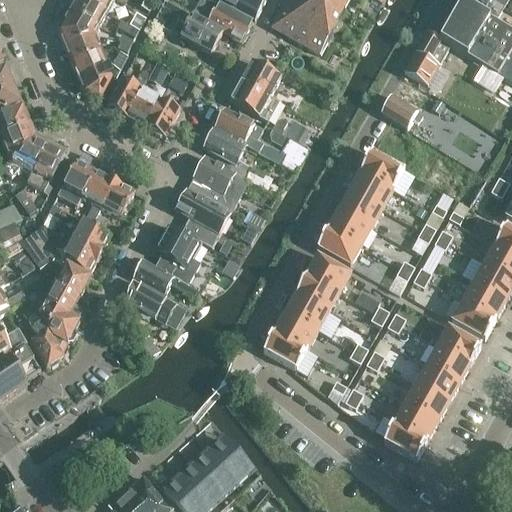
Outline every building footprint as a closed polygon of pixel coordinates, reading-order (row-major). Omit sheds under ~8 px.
[(110,0),(78,0),(77,2),(106,18),(115,3),(110,0)] [(156,3),(149,0),(146,0),(141,10),(150,15),(156,3)] [(168,0),(165,6),(174,11),(180,0),(168,0)] [(262,12),(239,0),(208,0),(217,4),(217,5),(255,25),(262,12)] [(246,0),(263,9),(268,0),(246,0)] [(318,62),(322,64),(325,60),(330,63),(338,48),(342,42),(333,38),(330,43),(329,42),(351,0),(288,0),(271,31),(320,58),(318,62)] [(457,0),(495,24),(500,17),(492,12),(491,15),(487,12),(492,4),(486,0),(457,0)] [(77,2),(68,18),(97,34),(106,18),(77,2)] [(511,33),(463,4),(439,43),(450,49),(511,87),(511,33)] [(201,25),(242,48),(253,28),(212,5),(201,25)] [(174,11),(165,6),(154,27),(171,37),(178,25),(188,30),(181,42),(211,59),(222,37),(174,11)] [(137,17),(129,29),(139,35),(146,22),(137,17)] [(58,38),(64,51),(94,38),(97,34),(68,18),(59,34),(58,38)] [(139,35),(129,29),(121,25),(117,32),(135,42),(139,35)] [(427,89),(450,49),(428,36),(405,76),(427,89)] [(64,51),(71,68),(101,55),(94,38),(64,51)] [(118,45),(121,46),(130,51),(133,45),(122,38),(118,45)] [(130,51),(121,46),(118,51),(127,56),(130,51)] [(71,68),(78,84),(108,71),(101,55),(71,68)] [(112,68),(120,73),(124,67),(117,63),(112,68)] [(150,78),(157,81),(164,69),(157,65),(150,78)] [(253,66),(242,86),(270,102),(281,82),(253,66)] [(108,71),(78,84),(84,98),(100,107),(113,82),(108,71)] [(0,95),(12,90),(5,73),(0,74),(0,95)] [(118,116),(127,121),(142,94),(147,84),(139,80),(134,90),(122,84),(107,110),(110,112),(111,114),(116,117),(118,116)] [(169,89),(183,97),(188,88),(174,80),(169,89)] [(270,102),(242,86),(230,106),(259,122),(270,102)] [(12,90),(0,95),(0,115),(20,107),(12,90)] [(127,121),(146,131),(160,104),(142,94),(127,121)] [(382,118),(407,134),(418,117),(393,101),(382,118)] [(160,104),(146,131),(155,135),(156,138),(160,140),(163,140),(165,141),(180,115),(160,104)] [(0,142),(29,130),(22,112),(0,121),(0,142)] [(226,115),(215,134),(280,170),(286,159),(271,151),(263,149),(257,146),(263,135),(254,130),(226,115)] [(272,124),(268,132),(281,139),(285,131),(272,124)] [(294,125),(287,139),(306,150),(314,136),(294,125)] [(0,142),(10,165),(35,143),(29,130),(0,142)] [(281,139),(268,132),(265,137),(267,142),(279,149),(284,141),(281,139)] [(246,151),(215,134),(204,154),(224,165),(222,169),(242,180),(248,170),(238,165),(246,151)] [(21,171),(32,177),(47,149),(35,143),(10,165),(2,173),(12,181),(21,171)] [(47,149),(32,177),(33,177),(27,188),(44,197),(64,159),(47,149)] [(371,157),(360,177),(393,195),(404,175),(371,157)] [(194,183),(187,195),(230,219),(249,186),(205,161),(193,182),(194,183)] [(82,202),(96,176),(77,165),(57,201),(77,211),(82,202)] [(96,176),(82,202),(93,208),(90,215),(86,223),(93,226),(97,218),(101,212),(115,186),(96,176)] [(360,177),(350,195),(382,214),(393,195),(360,177)] [(258,189),(271,197),(277,187),(263,179),(258,189)] [(499,183),(495,190),(505,196),(510,189),(499,183)] [(135,196),(115,186),(101,212),(120,223),(135,196)] [(495,190),(491,197),(502,203),(505,196),(495,190)] [(16,200),(25,211),(33,205),(24,194),(16,200)] [(189,223),(181,236),(198,246),(206,233),(219,240),(230,219),(187,195),(186,194),(175,215),(189,223)] [(350,195),(339,214),(372,233),(382,214),(350,195)] [(61,213),(53,209),(49,215),(58,220),(61,213)] [(0,214),(0,233),(14,227),(21,224),(13,210),(0,214)] [(436,210),(432,217),(442,223),(446,216),(436,210)] [(339,214),(328,233),(361,252),(372,233),(339,214)] [(453,217),(449,224),(460,230),(464,223),(453,217)] [(97,218),(93,226),(103,232),(107,224),(97,218)] [(84,226),(74,245),(100,260),(111,240),(84,226)] [(0,247),(19,237),(14,227),(0,233),(0,247)] [(201,266),(193,262),(201,247),(198,246),(181,236),(168,229),(153,255),(161,260),(155,271),(188,290),(201,266)] [(425,229),(421,236),(432,242),(436,235),(425,229)] [(511,233),(506,230),(495,250),(511,259),(511,233)] [(328,233),(317,253),(350,271),(361,252),(328,233)] [(21,247),(25,252),(40,274),(59,260),(44,238),(41,234),(23,246),(21,247)] [(442,235),(438,243),(449,249),(453,241),(442,235)] [(421,236),(417,243),(428,249),(432,242),(421,236)] [(0,249),(6,262),(25,252),(21,247),(23,246),(19,237),(0,247),(0,249)] [(61,250),(68,256),(63,265),(90,279),(100,260),(74,245),(70,242),(61,250)] [(438,243),(434,250),(445,256),(449,249),(438,243)] [(511,259),(495,250),(484,269),(511,284),(511,259)] [(318,260),(307,280),(339,298),(351,279),(318,260)] [(188,290),(156,272),(143,265),(134,282),(165,300),(171,289),(197,304),(200,298),(188,290)] [(404,266),(400,273),(411,279),(415,272),(404,266)] [(52,289),(56,291),(79,303),(90,283),(63,269),(52,289)] [(511,284),(484,269),(474,287),(507,306),(511,296),(511,284)] [(44,275),(49,283),(53,275),(50,271),(44,275)] [(400,273),(396,281),(407,286),(411,279),(400,273)] [(421,273),(417,280),(428,286),(432,279),(421,273)] [(307,280),(296,299),(329,317),(339,298),(307,280)] [(417,280),(413,287),(424,293),(428,286),(417,280)] [(35,292),(40,300),(47,288),(45,285),(35,292)] [(151,321),(165,329),(175,335),(186,316),(133,285),(125,306),(142,316),(141,320),(148,324),(151,321)] [(474,287),(463,306),(496,325),(507,306),(474,287)] [(56,291),(46,309),(76,325),(81,317),(75,310),(79,303),(56,291)] [(0,319),(0,320),(26,305),(21,296),(5,305),(0,294),(0,319)] [(296,299),(285,318),(318,336),(329,317),(296,299)] [(463,306),(452,326),(485,345),(496,325),(463,306)] [(46,309),(39,321),(63,357),(68,347),(73,346),(76,340),(74,336),(79,327),(76,325),(46,309)] [(63,357),(39,321),(32,310),(23,316),(29,326),(40,342),(30,348),(46,373),(50,371),(52,372),(58,368),(58,365),(65,361),(63,357)] [(378,311),(374,318),(385,325),(389,317),(378,311)] [(285,318),(275,336),(308,355),(318,336),(285,318)] [(374,318),(370,325),(381,332),(385,325),(374,318)] [(395,318),(391,326),(402,332),(406,325),(395,318)] [(391,326),(387,333),(398,339),(402,332),(391,326)] [(449,332),(438,351),(470,370),(482,350),(449,332)] [(0,362),(3,361),(4,363),(12,358),(13,361),(27,351),(19,336),(12,340),(4,344),(0,336),(0,362)] [(275,336),(263,356),(296,375),(308,355),(275,336)] [(357,349),(353,356),(364,362),(368,355),(357,349)] [(124,362),(130,370),(144,357),(137,350),(124,362)] [(438,351),(427,370),(460,389),(470,370),(438,351)] [(0,369),(0,406),(27,390),(25,386),(41,375),(26,352),(0,369)] [(353,356),(349,363),(360,369),(364,362),(353,356)] [(374,356),(370,363),(381,369),(385,362),(374,356)] [(370,363),(366,370),(377,376),(381,369),(370,363)] [(427,370),(416,389),(449,408),(460,389),(427,370)] [(336,386),(332,394),(343,400),(347,392),(336,386)] [(416,389),(406,408),(439,427),(449,408),(416,389)] [(353,394),(349,401),(360,407),(364,400),(353,394)] [(349,401),(345,408),(356,414),(360,407),(349,401)] [(406,408),(395,427),(428,446),(439,427),(406,408)] [(395,427),(384,447),(417,465),(428,446),(395,427)] [(222,443),(207,457),(236,490),(252,476),(222,443)] [(207,457),(193,469),(222,503),(236,490),(207,457)] [(193,469),(179,482),(204,511),(211,511),(222,503),(193,469)] [(204,511),(179,482),(164,495),(178,511),(204,511)] [(168,511),(158,500),(143,483),(130,495),(128,493),(125,496),(126,498),(109,511),(168,511)]
